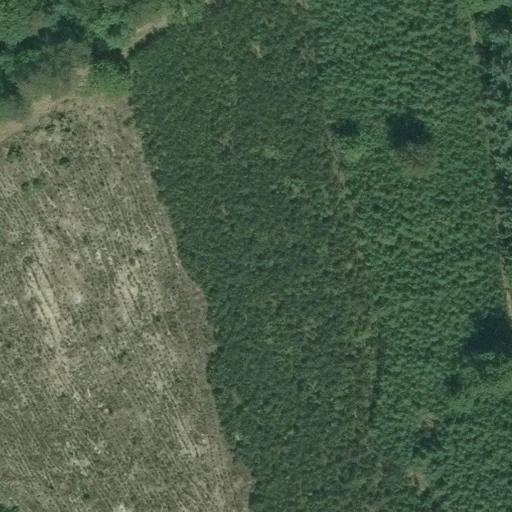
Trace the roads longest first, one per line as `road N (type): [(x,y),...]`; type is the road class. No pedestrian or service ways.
road 1 (track): [(473,0),(511,400)]
road 2 (track): [(0,127),(174,0)]
